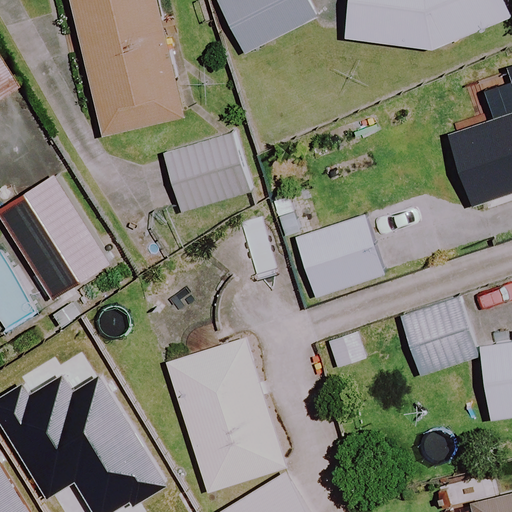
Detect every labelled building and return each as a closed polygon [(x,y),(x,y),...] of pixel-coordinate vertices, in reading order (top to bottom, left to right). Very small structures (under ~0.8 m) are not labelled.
[(185,115),(156,0),(71,0),(105,135),(185,115)] [(319,12),(311,0),(214,0),(244,53),(319,12)] [(511,16),(511,14),(506,0),(346,0),(345,37),(435,46),(511,16)] [(0,63),(0,97),(15,88),(0,63)] [(511,192),(511,63),(511,64),(511,65),(511,115),(449,136),(472,205),(511,192)] [(255,191),(239,132),(165,152),(180,210),(255,191)] [(112,264),(60,174),(0,207),(0,210),(51,299),(112,264)] [(382,272),(363,217),(288,243),(307,298),(382,272)] [(38,311),(0,261),(0,316),(11,331),(38,311)] [(476,354),(457,300),(400,319),(419,374),(476,354)] [(286,464),(244,337),(167,363),(209,490),(286,464)] [(511,414),(511,342),(481,347),(492,418),(511,414)] [(310,511),(288,472),(219,511),(310,511)] [(0,511),(22,511),(8,487),(0,491),(0,511)] [(511,511),(511,491),(473,502),(475,511),(511,511)]
